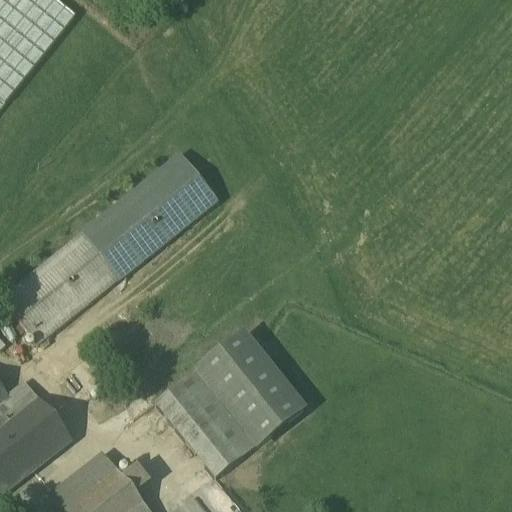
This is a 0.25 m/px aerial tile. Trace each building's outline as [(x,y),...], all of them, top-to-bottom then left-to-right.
[(0,0),(0,22),(17,0),(0,0)] [(44,0),(29,0),(0,36),(0,119),(76,25),(44,0)] [(82,241),(6,303),(3,300),(0,302),(3,306),(1,307),(38,353),(47,345),(49,348),(51,346),(49,344),(119,287),(111,277),(115,274),(112,271),(109,274),(93,254),(96,251),(94,248),(90,251),(82,241)] [(304,415),(244,340),(197,378),(257,453),(304,415)] [(256,454),(195,379),(156,410),(216,486),(256,454)] [(8,402),(0,408),(0,438),(39,408),(24,389),(7,402),(8,402)] [(0,503),(71,448),(39,408),(0,438),(0,503)] [(103,460),(52,501),(59,511),(144,511),(136,501),(103,460)] [(150,490),(137,473),(124,484),(136,501),(150,490)] [(201,511),(194,503),(182,511),(233,511),(221,496),(201,511)]
